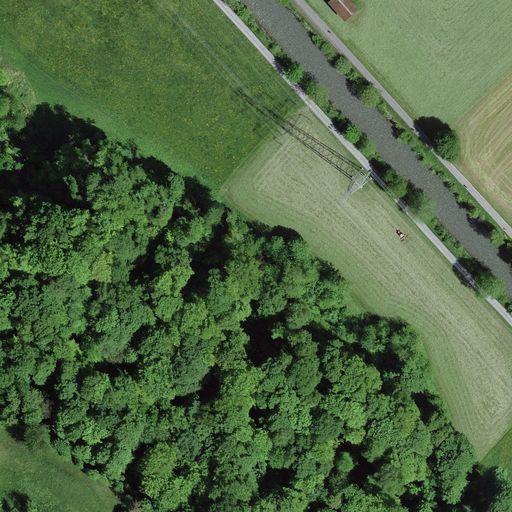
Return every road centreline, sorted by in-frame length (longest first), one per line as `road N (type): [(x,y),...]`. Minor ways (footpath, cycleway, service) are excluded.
road 1 (track): [(215,0),(511,322)]
road 2 (track): [(511,237),(296,0)]
